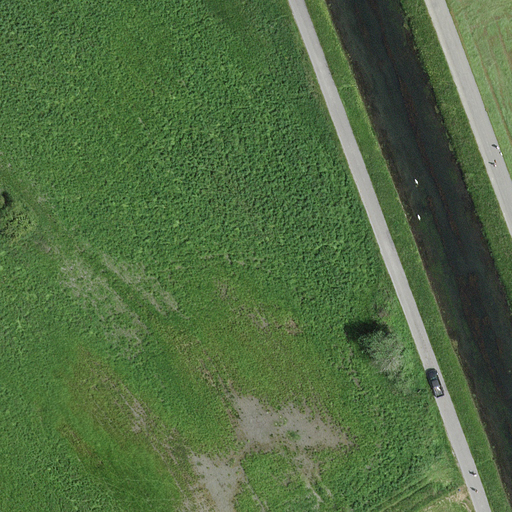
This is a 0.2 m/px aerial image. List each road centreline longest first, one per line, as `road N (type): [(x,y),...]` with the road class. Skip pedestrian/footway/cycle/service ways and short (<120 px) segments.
road 1 (unclassified): [(296,0),(483,511)]
road 2 (unclassified): [(511,206),(436,0)]
